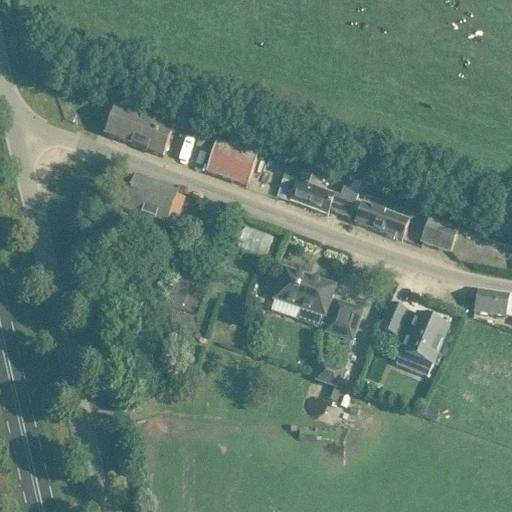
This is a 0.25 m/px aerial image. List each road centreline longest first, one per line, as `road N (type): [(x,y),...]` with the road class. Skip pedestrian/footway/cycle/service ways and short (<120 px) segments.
road 1 (unclassified): [(511,291),(11,122)]
road 2 (unclassified): [(103,511),(11,122)]
road 3 (primary): [(40,511),(0,333)]
